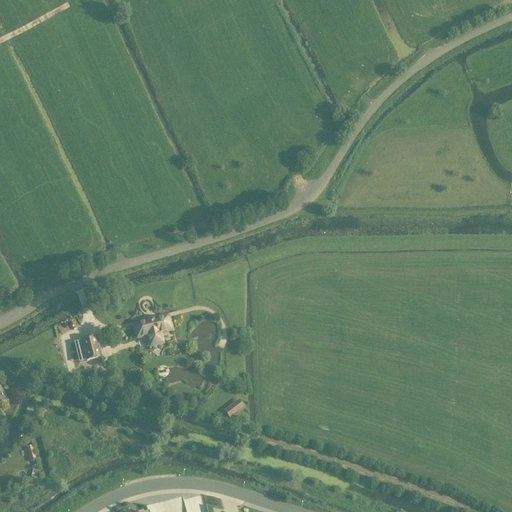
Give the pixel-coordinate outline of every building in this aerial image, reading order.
[(169,324),(168,319),(135,327),(138,340),(149,338),(151,348),(163,345),(160,335),(163,334),(165,335),(168,334),(169,332),(171,332),(171,330),(171,329),(170,325),(169,324)] [(97,338),(80,342),(85,362),(102,358),(97,338)] [(0,404),(1,405),(8,401),(0,386),(0,404)] [(232,415),(243,418),(245,409),(234,407),(232,415)] [(32,447),(27,449),(30,463),(36,462),(32,447)]
